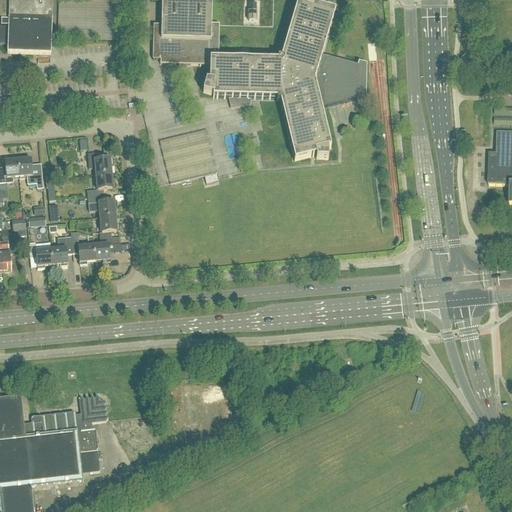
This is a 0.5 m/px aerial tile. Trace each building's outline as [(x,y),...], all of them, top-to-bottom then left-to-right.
[(0,0),(0,47),(8,47),(8,55),(51,57),(52,0),(0,0)] [(115,43),(116,0),(58,0),(57,41),(115,43)] [(277,64),(218,62),(219,26),(211,26),(212,0),(205,0),(161,0),(161,28),(153,27),(152,62),(160,62),(160,67),(192,68),(210,68),(209,79),(209,84),(207,84),(206,84),(203,95),(213,98),(213,101),(232,101),(234,108),(247,105),(247,101),(277,102),(277,104),(276,106),(280,105),(294,163),(310,160),(316,158),(316,161),(328,162),(328,151),(331,151),(321,110),(322,110),(328,109),(356,102),(357,106),(365,104),(366,67),(358,64),(357,68),(329,60),(322,58),(335,14),(314,8),(314,6),(315,6),(315,5),(306,0),(303,0),(299,8),(297,7),(281,61),(278,60),(277,64)] [(511,98),(511,85),(498,85),(498,94),(498,98),(511,98)] [(203,129),(156,139),(162,171),(201,162),(203,173),(214,171),(212,162),(202,164),(201,158),(209,156),(203,129)] [(511,135),(497,135),(497,157),(490,157),(489,187),(511,187),(511,194),(510,208),(511,207),(511,135)] [(96,178),(111,177),(110,169),(113,169),(112,161),(95,163),(94,156),(87,156),(89,171),(95,171),(96,178)] [(31,171),(30,161),(18,163),(19,180),(27,179),(28,188),(36,187),(37,192),(43,191),(41,168),(36,168),(36,170),(31,171)] [(13,181),(19,180),(18,163),(4,164),(5,172),(0,172),(0,186),(5,186),(13,185),(13,181)] [(87,200),(104,199),(103,193),(115,191),(115,184),(112,184),(111,177),(96,178),(97,193),(87,194),(87,200)] [(216,177),(205,180),(206,187),(218,184),(216,177)] [(49,205),(56,204),(55,190),(48,191),(49,205)] [(100,220),(115,219),(114,211),(117,211),(116,204),(104,205),(104,199),(87,200),(88,207),(99,206),(100,220)] [(35,218),(45,217),(44,209),(34,210),(35,218)] [(119,227),(116,227),(115,219),(100,220),(102,235),(99,236),(100,242),(107,241),(107,247),(108,247),(120,246),(120,240),(111,241),(111,235),(119,234),(119,227)] [(29,230),(46,229),(45,220),(29,221),(29,230)] [(27,240),(26,234),(25,222),(12,223),(13,235),(19,234),(19,241),(20,240),(26,239),(26,240),(27,240)] [(11,243),(10,235),(8,235),(7,232),(2,232),(2,244),(11,243)] [(87,267),(87,264),(94,264),(93,249),(78,250),(77,236),(70,236),(71,240),(72,256),(78,256),(80,268),(87,267)] [(67,269),(66,257),(72,256),(71,240),(58,241),(59,252),(51,253),(52,268),(60,267),(60,270),(67,269)] [(110,265),(108,247),(107,247),(107,241),(100,242),(100,248),(93,249),(94,264),(102,263),(103,266),(110,265)] [(1,256),(3,275),(11,275),(10,257),(13,256),(13,251),(8,251),(8,244),(1,245),(2,256),(1,256)] [(30,260),(36,259),(37,272),(44,271),(44,268),(52,268),(51,253),(50,245),(29,247),(30,260)] [(100,401),(97,399),(95,401),(92,399),(90,402),(89,402),(87,400),(85,402),(84,402),(81,400),(79,403),(81,417),(76,418),(75,416),(74,415),(32,419),(31,421),(31,426),(24,427),(21,399),(0,401),(0,511),(33,511),(31,489),(83,483),(82,477),(99,475),(100,473),(95,432),(94,431),(92,431),(92,426),(106,424),(107,424),(108,422),(106,420),(106,418),(107,416),(105,414),(105,413),(107,411),(104,409),(104,408),(106,406),(104,404),(104,403),(101,404),(100,401)] [(450,416),(445,419),(453,436),(458,434),(450,416)] [(143,494),(173,479),(168,470),(139,485),(143,494)]
